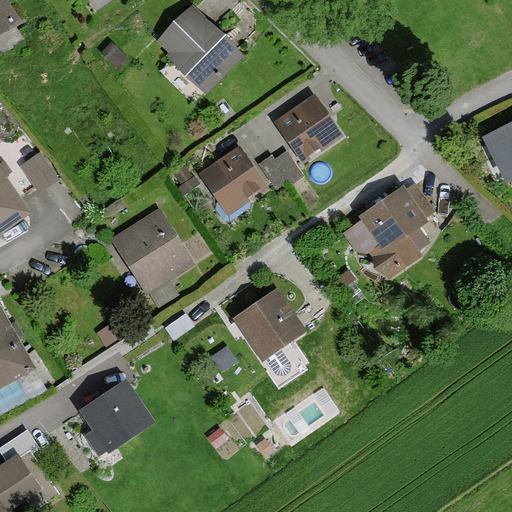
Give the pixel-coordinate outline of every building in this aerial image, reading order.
[(0,0),(0,38),(18,26),(0,0)] [(243,60),(189,12),(157,48),(169,59),(165,63),(207,101),(243,60)] [(340,142),(311,101),(274,128),(303,168),(340,142)] [(511,134),(487,148),(508,185),(511,182),(511,134)] [(197,181),(226,219),(263,191),(235,153),(197,181)] [(57,184),(39,160),(24,171),(42,195),(57,184)] [(0,236),(35,213),(0,163),(0,236)] [(404,198),(400,192),(356,224),(377,252),(368,258),(387,284),(420,261),(416,256),(425,250),(415,236),(426,228),(423,223),(432,217),(413,191),(404,198)] [(194,264),(157,213),(108,249),(146,300),(194,264)] [(302,335),(272,295),(231,326),(261,366),(302,335)] [(0,387),(35,367),(0,305),(0,387)] [(151,428),(122,386),(78,417),(90,435),(85,439),(102,463),(151,428)] [(16,511),(38,497),(13,461),(0,470),(0,511),(16,511)]
